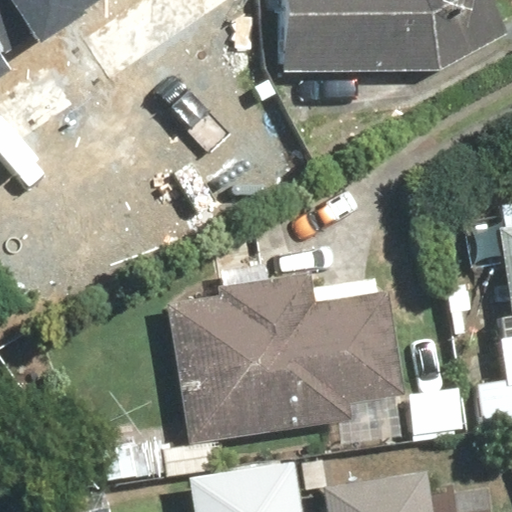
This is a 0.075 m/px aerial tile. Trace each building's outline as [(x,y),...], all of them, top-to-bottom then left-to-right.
[(278,0),(278,76),(435,77),(502,39),(478,0),(278,0)] [(121,70),(160,128),(241,74),(202,16),(121,70)] [(511,358),(511,381),(471,387),(478,434),(511,429),(511,232),(493,235),(511,358)] [(164,309),(185,449),(348,425),(346,409),(398,401),(383,297),(310,307),(305,277),(213,291),(215,302),(164,309)] [(451,392),(405,399),(411,439),(457,431),(451,392)] [(292,511),(286,469),(182,486),(186,511),(292,511)] [(427,511),(422,477),(318,493),(321,511),(427,511)]
